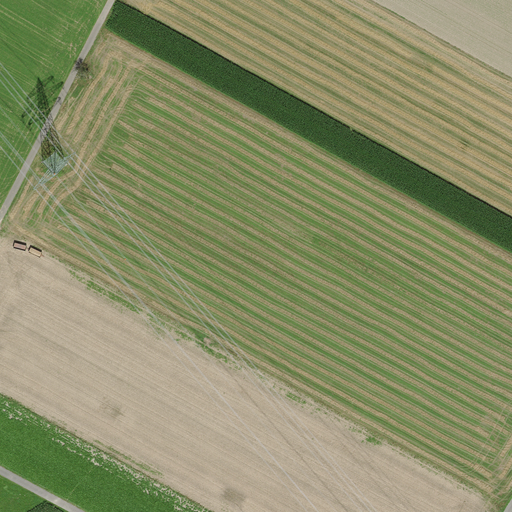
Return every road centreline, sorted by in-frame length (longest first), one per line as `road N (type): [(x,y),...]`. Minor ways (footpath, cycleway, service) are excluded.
road 1 (track): [(0,469),(79,511),(506,511),(511,503)]
road 2 (track): [(0,217),(111,0)]
